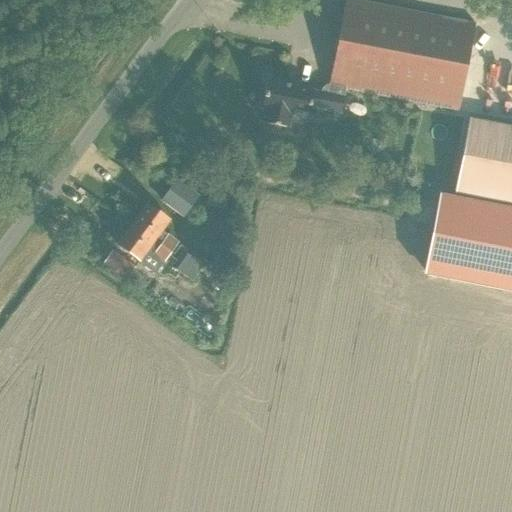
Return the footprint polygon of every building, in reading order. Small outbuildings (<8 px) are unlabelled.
[(457,111),(460,97),(475,24),(354,0),(347,0),(329,92),(324,95),(313,93),(313,92),(263,82),(258,107),(263,108),(261,121),(285,126),(288,113),(305,116),(307,106),(337,112),(342,88),(457,111)] [(454,195),(511,206),(511,126),(469,117),(454,195)] [(176,181),(162,201),(184,217),(199,198),(176,181)] [(213,186),(210,197),(227,202),(230,190),(213,186)] [(511,291),(511,208),(444,195),(428,275),(511,291)] [(132,225),(171,253),(179,243),(163,231),(170,221),(147,204),(132,225)] [(221,219),(221,230),(235,230),(235,219),(221,219)] [(171,253),(132,225),(116,247),(140,263),(149,251),(164,262),(171,253)] [(202,265),(183,250),(174,263),(193,277),(202,265)] [(127,282),(137,269),(114,253),(104,266),(127,282)] [(218,257),(213,265),(225,272),(230,264),(218,257)] [(205,273),(219,280),(223,273),(208,266),(205,273)]
